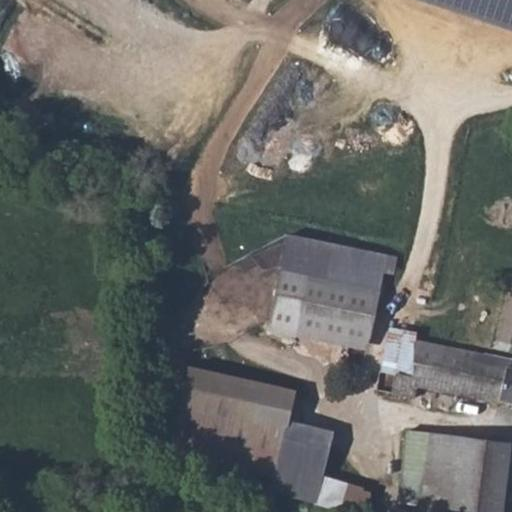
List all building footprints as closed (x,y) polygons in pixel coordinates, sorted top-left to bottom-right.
[(511,0),(419,0),(511,30),(511,0)] [(287,236),(270,320),(369,340),(383,272),(386,257),(287,236)] [(396,258),(386,257),(383,272),(393,273),(396,258)] [(511,404),(511,366),(510,367),(511,361),(415,342),(416,333),(390,328),(381,371),(380,370),(376,390),(414,398),(416,386),(511,404)] [(295,391),(189,367),(172,459),(277,483),(275,492),(317,502),(329,449),(284,440),(295,391)] [(503,511),(511,443),(407,430),(398,502),(427,505),(426,511),(503,511)] [(365,511),(371,491),(323,480),(317,508),(336,511),(365,511)]
